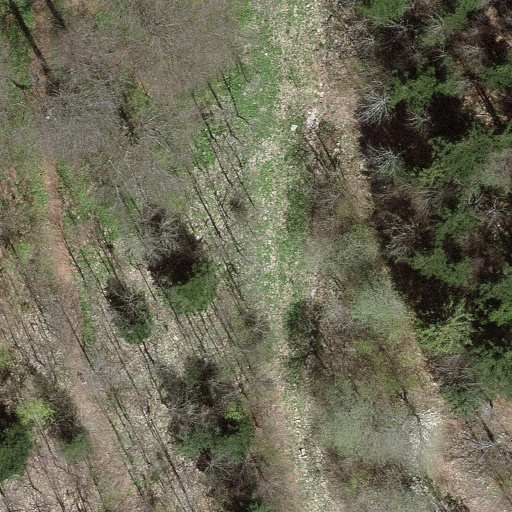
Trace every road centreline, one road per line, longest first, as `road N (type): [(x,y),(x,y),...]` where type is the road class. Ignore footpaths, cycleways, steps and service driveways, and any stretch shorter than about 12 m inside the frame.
road 1 (track): [(311,511),(290,433),(277,278),(276,0)]
road 2 (track): [(511,511),(416,283),(369,138)]
